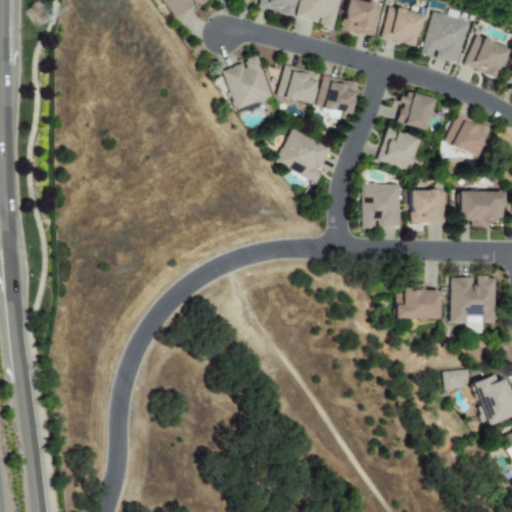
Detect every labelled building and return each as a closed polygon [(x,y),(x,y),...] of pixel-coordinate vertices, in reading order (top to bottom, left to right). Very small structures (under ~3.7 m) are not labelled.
[(157,0),(169,19),(191,6),(192,8),(204,2),(203,0),(157,0)] [(255,0),(254,8),(288,16),(291,0),(255,0)] [(297,0),(294,19),(316,23),(315,27),(330,30),(335,0),(297,0)] [(369,38),(378,7),(351,0),(343,0),(336,29),(369,38)] [(412,47),(419,15),(384,7),(377,39),(412,47)] [(416,55),(429,58),(429,57),(454,63),(465,22),(427,13),(416,55)] [(492,78),(503,48),(470,36),(459,67),(492,78)] [(218,71),(232,111),(268,98),(253,55),(239,60),(240,63),(218,71)] [(511,63),(500,89),(510,94),(511,91),(511,90),(511,63)] [(272,97),(306,106),(314,74),(281,65),(272,97)] [(353,84),(319,76),(312,107),(346,115),(353,84)] [(391,123),(420,132),(429,100),(400,91),(391,123)] [(438,143),(470,158),(484,128),(452,114),(438,143)] [(414,139),(383,129),(373,162),(404,171),(414,139)] [(272,163),(312,183),(318,171),(316,170),(327,149),(288,130),(272,163)] [(357,227),(396,227),(395,184),(357,185),(357,227)] [(407,224),(441,224),(441,191),(406,191),(407,224)] [(454,221),(468,221),(467,227),(492,227),(492,219),(499,219),(500,193),(455,192),(454,221)] [(491,324),(491,278),(471,278),(471,279),(446,279),(446,324),(491,324)] [(434,320),(435,291),(421,291),(422,286),(391,286),(390,319),(434,320)] [(439,372),(440,390),(465,389),(464,371),(439,372)] [(511,406),(501,379),(493,382),(490,375),(466,385),(483,426),(511,414),(511,406)] [(511,429),(495,440),(509,463),(511,461),(511,429)]
